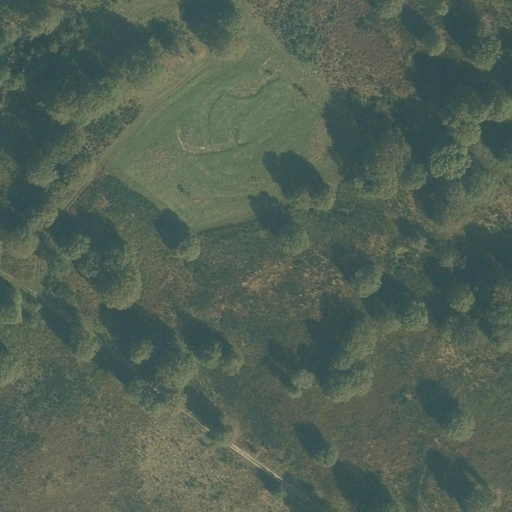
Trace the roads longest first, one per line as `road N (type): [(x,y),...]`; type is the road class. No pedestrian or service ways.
road 1 (track): [(0,268),(317,511)]
road 2 (track): [(42,300),(40,250),(70,201),(152,106),(203,66),(242,52),(246,16)]
